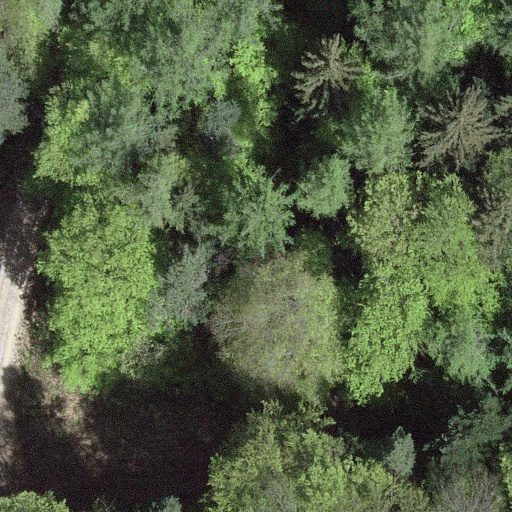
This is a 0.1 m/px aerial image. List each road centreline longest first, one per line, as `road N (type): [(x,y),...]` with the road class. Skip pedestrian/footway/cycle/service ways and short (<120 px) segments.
road 1 (track): [(0,472),(146,474),(511,414)]
road 2 (track): [(0,353),(30,200),(117,0)]
